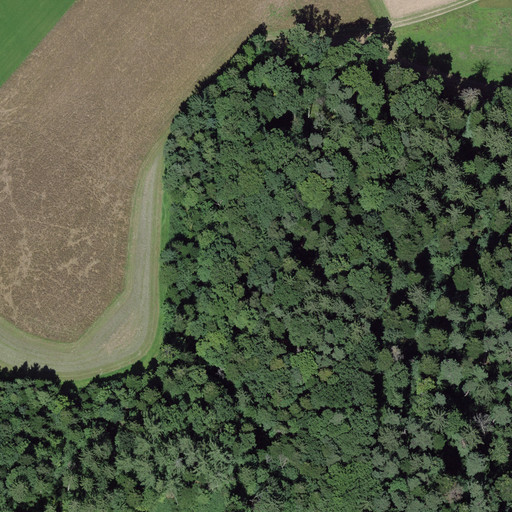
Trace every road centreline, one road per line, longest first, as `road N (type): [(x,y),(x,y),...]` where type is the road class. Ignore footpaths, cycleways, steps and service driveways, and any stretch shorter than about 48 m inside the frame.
road 1 (track): [(511,162),(474,160),(436,177),(350,381),(350,415),(368,455),(416,511)]
road 2 (track): [(472,0),(368,29),(260,41)]
